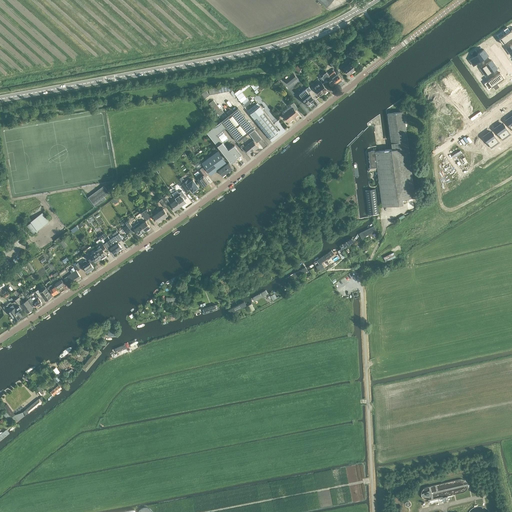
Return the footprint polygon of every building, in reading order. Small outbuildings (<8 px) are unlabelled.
[(507,33),(499,39),(501,42),(503,44),(510,39),(511,38),(511,29),(510,31),(508,27),(504,30),(507,33)] [(473,57),(470,60),(474,65),(477,63),(488,55),(484,49),(477,54),(475,51),(472,53),(474,57),(473,57)] [(486,64),(481,67),(485,72),(484,73),(485,75),(486,76),(494,70),(496,69),(494,66),(495,65),(492,60),(486,64)] [(349,75),(356,70),(351,63),(343,68),(349,75)] [(329,76),(326,72),(323,75),(323,76),(321,77),(324,81),(327,79),(333,87),(337,84),(332,78),(331,79),(329,77),(329,76)] [(493,77),(485,83),(489,89),(493,86),(495,89),(499,87),(497,83),(504,78),(502,74),(501,74),(500,72),(493,77)] [(293,73),(285,80),(289,85),(297,78),(293,73)] [(332,73),(329,76),(329,77),(331,79),(332,78),(337,84),(342,80),(337,73),(334,75),(332,73)] [(296,86),(299,92),(304,89),(301,83),(296,86)] [(313,86),(311,89),(315,95),(318,93),(321,96),(327,90),(321,83),(314,88),(313,86)] [(210,93),(229,90),(228,89),(224,89),(225,90),(223,90),(222,88),(227,87),(226,85),(209,88),(210,93)] [(313,97),(315,95),(311,89),(308,91),(309,92),(302,98),(308,106),(315,100),(313,97)] [(242,91),(237,95),(245,107),(251,102),(242,91)] [(218,115),(223,111),(214,99),(209,103),(218,115)] [(295,109),(297,107),(293,102),(290,105),(293,107),(283,115),(289,122),(298,114),(295,109)] [(260,107),(251,114),(269,138),(279,131),(260,107)] [(229,151),(223,143),(217,135),(226,128),(237,143),(249,134),(254,130),(238,108),(208,132),(219,146),(225,154),(226,154),(233,162),(242,155),(235,146),(229,151)] [(392,148),(408,146),(404,111),(388,113),(392,148)] [(500,125),(495,128),(499,134),(502,139),(507,135),(507,136),(509,135),(511,134),(505,126),(504,124),(501,126),(500,125)] [(256,143),(262,139),(254,130),(249,134),(256,143)] [(489,133),(483,136),(487,142),(491,147),(495,143),(496,144),(498,143),(499,142),(494,134),(492,132),(490,134),(489,133)] [(250,153),(258,147),(253,141),(245,147),(243,144),(240,146),(245,153),(248,151),(250,153)] [(409,147),(376,151),(378,166),(378,170),(382,206),(403,203),(403,198),(415,197),(409,147)] [(376,150),(369,151),(371,167),(369,167),(369,171),(378,170),(378,166),(376,151),(376,150)] [(211,175),(219,169),(218,170),(222,176),(233,168),(229,162),(227,163),(218,151),(202,163),(211,175)] [(203,186),(209,182),(205,176),(207,175),(202,167),(198,171),(202,176),(198,179),(203,186)] [(189,186),(193,192),(194,191),(196,190),(197,190),(198,189),(197,188),(199,187),(193,180),(190,182),(188,180),(183,183),(186,187),(189,186)] [(186,193),(188,191),(183,183),(180,185),(186,193)] [(88,197),(95,206),(105,199),(104,196),(109,192),(104,186),(88,197)] [(369,215),(379,213),(376,189),(366,190),(369,215)] [(177,196),(175,197),(181,206),(187,202),(182,196),(179,198),(177,196)] [(181,206),(175,197),(172,199),(174,201),(171,203),(175,210),(181,206)] [(163,208),(158,212),(163,219),(168,215),(163,208)] [(42,212),(31,221),(32,222),(27,225),(33,234),(37,232),(36,231),(49,221),(42,212)] [(158,222),(163,219),(158,212),(153,215),(158,222)] [(134,229),(129,222),(128,220),(125,222),(126,223),(131,231),(134,229)] [(146,221),(141,225),(145,231),(150,228),(146,221)] [(145,231),(139,223),(134,226),(140,235),(145,231)] [(376,231),(374,226),(359,234),(362,238),(376,231)] [(119,233),(110,239),(117,251),(122,248),(118,242),(123,238),(119,233)] [(354,242),(352,237),(343,243),(345,247),(354,242)] [(110,239),(104,243),(108,249),(110,248),(114,253),(117,251),(110,239)] [(99,246),(94,249),(101,259),(107,255),(104,252),(107,250),(102,242),(98,245),(99,246)] [(96,262),(101,259),(94,249),(91,251),(90,250),(86,253),(91,261),(94,259),(96,262)] [(334,254),(331,250),(314,261),(317,265),(334,254)] [(395,257),(393,253),(384,257),(386,261),(395,257)] [(83,262),(84,265),(83,266),(87,272),(94,268),(89,261),(87,263),(86,260),(83,262)] [(374,265),(367,270),(370,274),(377,269),(374,265)] [(307,271),(305,266),(285,278),(287,283),(307,271)] [(72,283),(80,277),(76,270),(75,271),(74,268),(72,270),(70,271),(71,273),(64,279),(66,281),(69,279),(72,283)] [(56,285),(53,287),(52,285),(48,287),(50,290),(54,295),(58,292),(56,289),(58,288),(64,284),(61,279),(55,284),(56,285)] [(0,294),(1,296),(8,292),(5,285),(0,287),(0,294)] [(46,300),(52,296),(44,285),(36,291),(42,300),(44,298),(46,300)] [(268,294),(265,289),(252,296),(255,301),(268,294)] [(28,294),(25,296),(32,306),(35,305),(37,307),(42,303),(36,294),(33,295),(30,296),(28,294)] [(166,297),(166,305),(175,305),(176,298),(166,297)] [(27,312),(33,308),(27,300),(22,304),(27,312)] [(244,307),(242,302),(232,307),(234,311),(244,307)] [(218,311),(216,304),(203,307),(205,314),(218,311)] [(252,304),(247,306),(251,313),(256,310),(252,304)] [(19,314),(23,311),(19,305),(15,308),(13,305),(7,309),(15,321),(21,317),(19,314)] [(159,319),(142,324),(144,329),(161,324),(159,319)] [(127,348),(125,343),(114,347),(116,352),(127,348)] [(97,346),(81,364),(85,368),(101,351),(97,346)] [(68,358),(60,364),(63,369),(71,363),(68,358)] [(59,385),(50,392),(53,395),(61,388),(59,385)] [(39,398),(25,410),(28,413),(42,402),(39,398)] [(13,418),(16,416),(7,403),(4,406),(13,418)] [(0,441),(10,433),(6,429),(0,433),(0,441)]
